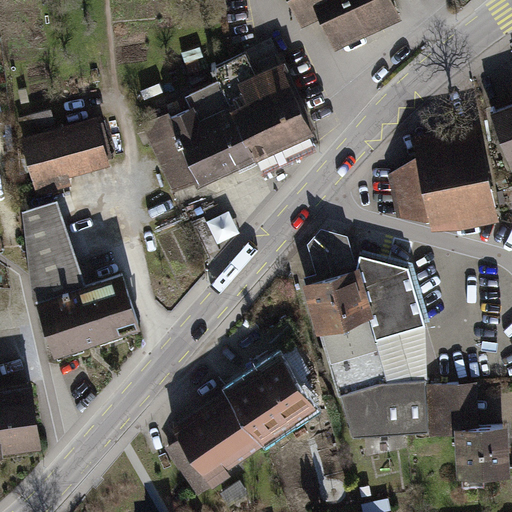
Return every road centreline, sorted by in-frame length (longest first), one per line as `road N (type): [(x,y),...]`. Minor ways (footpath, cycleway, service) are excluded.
road 1 (secondary): [(30,511),(308,198)]
road 2 (secondary): [(308,198),(396,102),(511,8)]
road 3 (residential): [(308,198),(511,259)]
